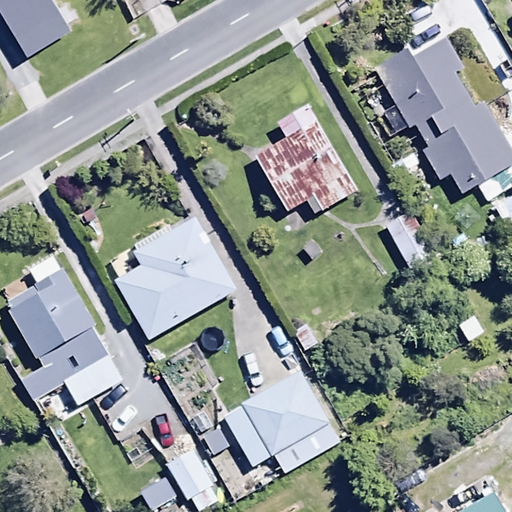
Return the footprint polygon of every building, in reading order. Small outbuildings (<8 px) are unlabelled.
[(67,34),(46,0),(0,0),(0,21),(24,61),(67,34)] [(410,58),(407,52),(375,69),(407,130),(411,128),(423,150),(420,152),(435,181),(444,176),(457,199),(511,170),(511,163),(481,103),(473,107),(457,76),(461,73),(444,41),(410,58)] [(251,158),(283,214),(303,203),(311,218),(355,193),(305,107),(272,126),(280,141),(251,158)] [(511,180),(508,183),(511,190),(511,197),(492,208),(509,238),(511,236),(511,180)] [(195,216),(129,251),(138,269),(113,282),(145,342),(236,294),(195,216)] [(400,216),(380,228),(408,274),(428,262),(400,216)] [(19,381),(30,401),(60,385),(73,410),(120,384),(52,259),(26,274),(33,288),(1,305),(37,372),(19,381)] [(302,374),(277,331),(264,339),(286,377),(282,380),(217,419),(247,470),(270,457),(282,478),(337,445),(297,377),(302,374)] [(164,469),(183,503),(210,487),(191,454),(164,469)] [(461,511),(502,511),(491,494),(461,511)]
